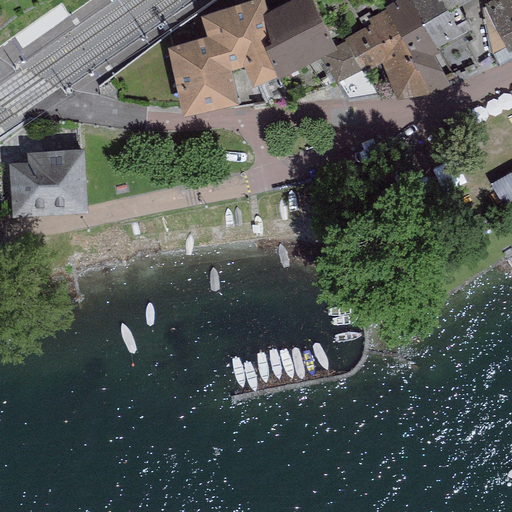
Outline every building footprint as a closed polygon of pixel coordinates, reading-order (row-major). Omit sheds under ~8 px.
[(266,0),(222,0),(201,7),(207,26),(167,38),(182,105),(231,93),(233,107),(293,96),(263,31),(272,27),(262,5),(267,3),(266,0)] [(336,39),(317,0),(273,0),(267,3),(262,5),(272,27),(263,31),(293,96),(323,83),(334,77),(321,49),(335,43),(334,40),(336,39)] [(386,0),(384,1),(386,5),(431,87),(450,77),(433,47),(439,44),(415,0),(386,0)] [(415,0),(439,44),(471,26),(468,20),(470,19),(460,1),(459,0),(453,0),(450,2),(448,0),(415,0)] [(511,50),(508,43),(511,40),(511,0),(486,0),(487,2),(483,4),(492,49),(501,63),(511,56),(511,50)] [(431,87),(386,5),(369,14),(370,21),(344,34),(346,37),(335,43),(321,49),(334,77),(338,75),(350,99),(395,91),(397,94),(431,87)] [(28,153),(9,154),(12,206),(86,203),(83,143),(28,146),(28,153)]
